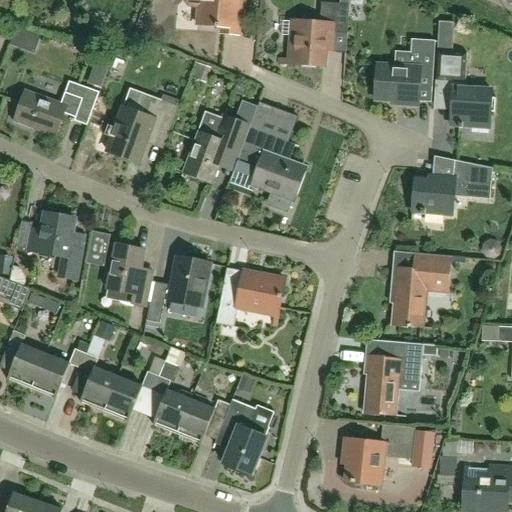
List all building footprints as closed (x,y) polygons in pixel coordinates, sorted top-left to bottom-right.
[(184,0),(189,6),(199,7),(197,26),(222,28),(222,34),(232,35),(237,36),(240,0),(184,0)] [(291,36),(289,64),(323,66),(324,52),(326,38),(336,39),(347,40),(350,5),(349,0),(340,0),(341,4),(335,4),(322,2),(320,25),(292,22),(291,36)] [(445,41),(445,13),(429,13),(429,41),(445,41)] [(417,107),(418,91),(419,79),(426,79),(432,80),(434,43),(411,41),(411,54),(410,68),(395,67),(377,66),(375,100),(390,101),(403,102),(403,106),(417,107)] [(445,88),(454,88),(452,111),(451,126),(489,128),(490,112),(491,99),(492,91),(466,89),(468,55),(454,54),(438,53),(436,87),(445,88)] [(99,93),(87,88),(69,81),(61,103),(26,90),(14,122),(56,138),(66,112),(77,116),(75,121),(81,123),(87,126),(99,93)] [(145,117),(137,114),(124,109),(107,152),(139,164),(147,144),(154,125),(162,128),(170,131),(179,108),(163,102),(152,98),(145,117)] [(238,162),(251,128),(251,127),(222,116),(214,138),(199,132),(184,173),(212,183),(219,167),(226,170),(233,173),(238,162)] [(251,128),(238,162),(233,173),(230,183),(253,193),(255,187),(271,194),(290,201),(291,201),(303,168),(293,164),(282,160),(289,142),(251,128)] [(492,169),(483,167),(454,161),(453,170),(452,178),(437,177),(437,181),(415,179),(412,213),(452,217),(453,197),(489,200),(492,169)] [(30,227),(31,224),(27,223),(22,222),(17,249),(26,251),(27,247),(39,249),(38,253),(64,258),(60,277),(77,280),(84,245),(77,243),(71,242),(73,233),(75,219),(46,213),(43,229),(30,227)] [(476,232),(473,247),(487,250),(490,235),(476,232)] [(133,305),(133,303),(145,305),(152,274),(145,273),(140,272),(144,251),(117,246),(108,289),(121,292),(119,302),(133,305)] [(398,269),(396,290),(392,289),(390,303),(395,304),(393,325),(420,327),(423,291),(449,293),(451,256),(415,254),(415,261),(414,270),(398,269)] [(165,300),(202,307),(211,264),(178,257),(172,286),(164,284),(155,283),(147,321),(160,324),(165,300)] [(5,275),(17,275),(18,262),(5,261),(5,275)] [(238,309),(280,317),(287,280),(245,272),(244,280),(235,278),(227,277),(218,324),(235,328),(238,309)] [(0,296),(8,300),(6,305),(24,312),(32,290),(0,277),(0,296)] [(503,336),(505,324),(476,320),(474,331),(503,336)] [(33,389),(47,355),(23,345),(27,337),(14,332),(9,346),(15,348),(21,350),(9,380),(33,389)] [(423,345),(367,340),(366,350),(364,376),(368,376),(365,413),(392,416),(395,379),(420,382),(422,355),(436,356),(437,346),(423,345)] [(141,365),(165,375),(171,360),(147,350),(141,365)] [(76,351),(70,364),(76,366),(82,369),(87,355),(77,351),(76,351)] [(70,364),(47,355),(33,389),(57,399),(70,364)] [(106,412),(119,378),(95,368),(98,360),(87,355),(82,369),(74,387),(80,389),(85,392),(81,402),(106,412)] [(143,387),(119,378),(106,412),(130,422),(134,411),(143,388),(149,390),(154,392),(160,378),(149,373),(143,387)] [(154,425),(178,435),(192,400),(182,396),(168,390),(171,382),(160,378),(154,392),(160,394),(166,397),(156,420),(154,425)] [(225,421),(231,406),(219,401),(216,410),(192,400),(178,435),(202,444),(214,416),(219,418),(225,421)] [(231,406),(225,421),(222,428),(230,431),(237,434),(231,450),(225,465),(252,476),(267,438),(270,428),(252,421),(257,410),(233,400),(231,406)] [(344,440),(342,463),(347,464),(346,481),(383,485),(385,456),(412,458),(415,429),(383,426),(383,435),(382,443),(344,440)] [(439,455),(436,483),(453,484),(456,440),(445,439),(444,441),(444,446),(442,446),(441,456),(439,455)] [(467,464),(464,511),(482,511),(507,511),(508,501),(511,501),(511,472),(509,472),(509,467),(467,464)] [(35,511),(39,502),(14,493),(7,511),(35,511)] [(62,511),(63,510),(39,502),(35,511),(62,511)]
